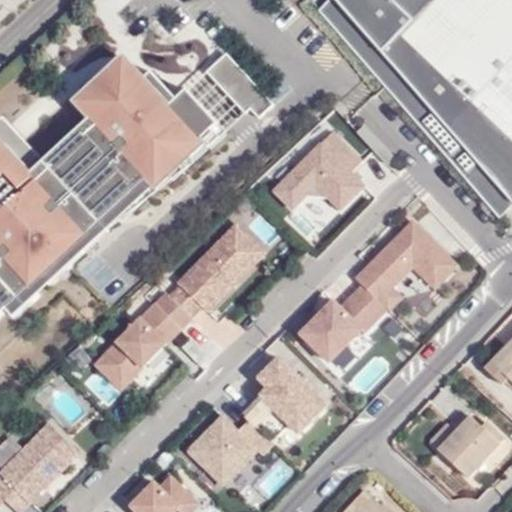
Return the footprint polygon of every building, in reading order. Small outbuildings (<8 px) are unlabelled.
[(511,0),(329,0),(319,11),(365,64),(500,219),(511,206),(511,0)] [(263,121),(277,108),(230,57),(210,75),(245,112),(250,108),(263,121)] [(0,317),(45,277),(80,245),(91,234),(87,230),(99,220),(103,224),(127,203),(150,181),(159,191),(172,178),(165,170),(186,151),(193,159),(207,147),(225,131),(191,93),(180,102),(172,110),(147,82),(127,61),(113,74),(117,78),(94,99),(90,95),(80,104),(94,120),(47,164),(33,176),(0,139),(0,317)] [(180,102),(155,75),(147,82),(172,110),(180,102)] [(47,164),(10,123),(0,131),(0,139),(33,176),(47,164)] [(335,131),(272,187),(293,209),(317,185),(340,209),(368,186),(354,171),(364,160),(335,131)] [(172,178),(193,159),(186,151),(165,170),(172,178)] [(306,232),(322,220),(307,201),(291,213),(306,232)] [(415,269),(436,288),(462,262),(410,218),(353,273),(364,282),(390,303),(395,307),(406,296),(396,288),(415,269)] [(88,253),(111,233),(103,224),(99,220),(87,230),(91,234),(80,245),(88,253)] [(239,222),(182,278),(204,305),(207,308),(267,250),(239,222)] [(53,286),(88,253),(80,245),(45,277),(53,286)] [(204,305),(182,278),(168,292),(194,316),(204,305)] [(390,303),(364,282),(341,303),(364,325),(390,303)] [(168,292),(142,316),(168,340),(194,316),(168,292)] [(336,297),(300,328),(332,357),(364,325),(341,303),(336,297)] [(142,316),(94,362),(120,389),(168,340),(142,316)] [(511,344),(487,370),(504,386),(511,380),(511,344)] [(331,399),(281,354),(257,375),(268,385),(260,392),(299,430),(331,399)] [(77,420),(91,398),(67,382),(53,404),(77,420)] [(224,411),(189,447),(223,485),(258,449),(264,454),(278,441),(251,415),(241,428),(224,411)] [(472,417),(468,413),(454,428),(458,432),(472,417)] [(440,451),(470,480),(502,446),(483,428),(472,417),(458,432),(442,449),(440,451)] [(20,511),(84,450),(52,422),(0,467),(0,490),(6,497),(20,511)] [(449,422),(432,440),(442,449),(458,432),(454,428),(449,422)] [(508,440),(489,422),(483,428),(502,446),(508,440)] [(284,457),(252,485),(268,502),(299,473),(284,457)] [(172,470),(162,481),(182,502),(177,507),(181,511),(192,511),(203,502),(172,470)] [(162,481),(156,475),(132,500),(143,511),(171,511),(177,507),(182,502),(162,481)] [(348,511),(362,511),(373,500),(366,494),(348,511)] [(362,511),(388,511),(375,499),(373,500),(362,511)]
